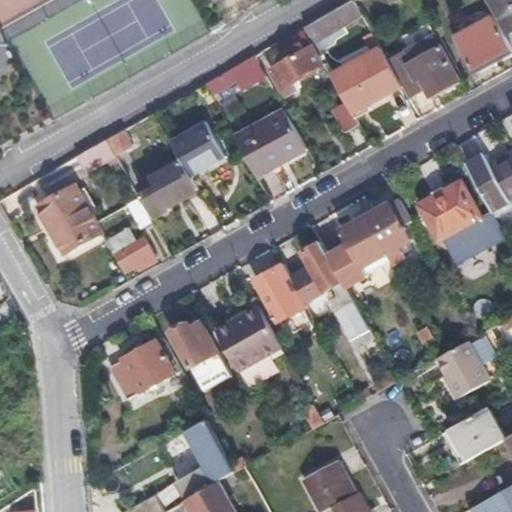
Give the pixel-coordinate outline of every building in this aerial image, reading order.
[(511,30),(511,0),(491,0),(509,32),(511,30)] [(354,1),(304,29),(313,45),(363,17),(354,1)] [(472,72),(511,49),(493,16),(453,38),(472,72)] [(435,34),(388,61),(401,86),(408,96),(426,85),(431,95),(460,77),(435,34)] [(322,68),(303,35),(277,50),(284,65),(271,73),(284,96),(294,91),(292,86),(322,68)] [(330,74),(351,113),(401,86),(388,61),(379,47),(330,74)] [(256,57),(260,65),(267,61),(263,53),(256,57)] [(255,83),(266,76),(260,65),(256,57),(230,72),(241,93),(256,84),(255,83)] [(230,72),(204,87),(216,107),(241,93),(230,72)] [(231,133),(254,174),(284,157),(285,161),(307,149),(282,105),(231,133)] [(353,119),(340,125),(352,146),(364,139),(353,119)] [(182,162),(191,178),(227,158),(208,124),(172,144),(182,162)] [(106,142),(114,156),(133,145),(126,131),(106,142)] [(86,176),(115,159),(114,156),(106,142),(77,158),(86,176)] [(485,153),(466,164),(496,217),(511,208),(511,200),(511,153),(492,165),(485,153)] [(166,207),(198,190),(191,178),(182,162),(150,181),(155,190),(142,197),(155,220),(169,211),(166,207)] [(137,188),(142,197),(155,190),(150,181),(137,188)] [(442,241),(482,219),(462,184),(422,205),(442,241)] [(103,235),(96,224),(75,189),(40,210),(66,256),(103,235)] [(128,207),(142,230),(152,224),(139,200),(128,207)] [(412,222),(400,200),(368,218),(369,220),(391,259),(396,256),(393,252),(411,241),(404,227),(412,222)] [(329,255),(343,282),(383,259),(385,261),(391,259),(369,220),(346,233),(351,242),(329,255)] [(155,260),(143,238),(125,249),(120,242),(112,247),(124,268),(134,264),(138,270),(155,260)] [(329,255),(322,243),(306,253),(326,291),(331,289),(344,312),(339,315),(352,339),(370,330),(343,282),(329,255)] [(435,283),(444,279),(431,255),(422,260),(435,283)] [(311,312),(288,270),(260,285),(283,327),(311,312)] [(264,312),(261,306),(232,322),(236,329),(264,312)] [(232,322),(216,332),(238,372),(284,347),(264,312),(236,329),(232,322)] [(191,321),(171,332),(186,356),(193,368),(222,352),(204,321),(194,327),(191,321)] [(424,342),(434,336),(428,326),(417,332),(424,342)] [(171,332),(161,337),(175,362),(186,356),(171,332)] [(128,398),(173,372),(157,343),(112,368),(128,398)] [(445,355),(436,360),(457,396),(487,380),(467,343),(445,355)] [(302,411),(314,428),(326,421),(316,403),(302,411)] [(467,460),(505,439),(507,438),(490,407),(450,428),(467,460)] [(233,473),(236,472),(207,421),(185,433),(204,466),(173,484),(183,501),(185,500),(214,484),(218,482),(226,477),(233,473)] [(0,501),(20,488),(0,459),(0,501)] [(367,511),(357,494),(355,495),(338,464),(302,482),(318,511),(327,511),(332,510),(333,511),(367,511)] [(236,472),(233,473),(243,490),(255,484),(245,466),(236,472)] [(214,484),(185,500),(191,511),(235,511),(218,482),(214,484)] [(511,511),(511,487),(466,511),(511,511)] [(163,511),(166,511),(156,493),(123,511),(163,511)]
